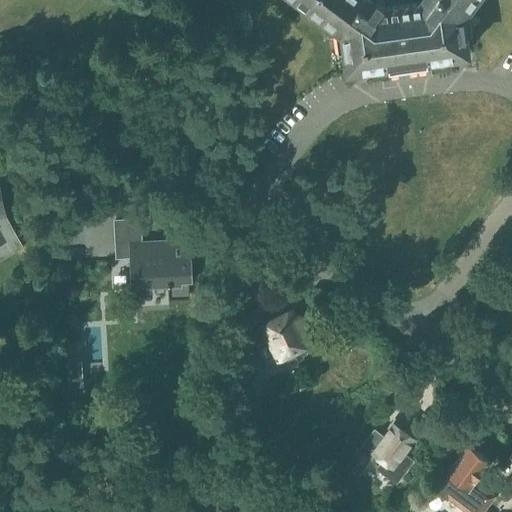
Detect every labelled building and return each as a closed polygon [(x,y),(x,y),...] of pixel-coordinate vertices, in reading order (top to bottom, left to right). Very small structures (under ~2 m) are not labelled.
[(302,0),(345,32),(350,68),(388,63),(390,67),(430,62),(429,57),(468,51),(463,15),(474,0),(408,0),(385,4),(386,2),(384,0),(302,0)] [(0,259),(21,248),(6,220),(0,191),(0,259)] [(191,239),(143,241),(142,217),(114,219),(116,258),(130,257),(132,287),(169,286),(169,299),(191,298),(190,280),(193,280),(191,239)] [(311,344),(302,325),(305,320),(303,316),(297,315),(293,308),(262,324),(263,325),(258,328),(256,334),(257,335),(249,340),(263,369),(280,361),(282,364),(297,356),(295,352),(311,344)] [(236,356),(235,382),(254,382),(254,356),(236,356)] [(378,467),(397,481),(413,459),(404,452),(414,438),(394,423),(382,440),(376,435),(363,451),(356,445),(340,467),(356,479),(372,457),(371,456),(374,451),(384,458),(378,467)] [(447,499),(449,500),(449,499),(466,511),(482,511),(495,496),(476,482),(492,461),(468,443),(433,489),(435,490),(435,493),(444,500),(447,499)]
